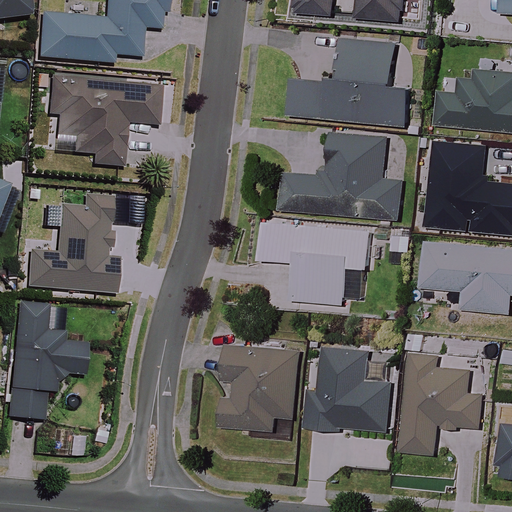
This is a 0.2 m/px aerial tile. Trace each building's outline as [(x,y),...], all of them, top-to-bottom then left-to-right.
[(0,0),(0,20),(33,16),(30,0),(0,0)] [(169,0),(108,0),(107,19),(43,14),(40,58),(113,63),(114,56),(142,58),(144,28),(163,30),(164,11),(168,12),(169,0)] [(360,0),(359,18),(404,20),(405,8),(408,9),(408,0),(301,0),(300,12),(338,14),(339,0),(360,0)] [(511,0),(503,0),(503,13),(511,13),(511,0)] [(401,45),(341,40),(338,77),(330,76),(330,81),(299,79),(296,115),(413,125),(417,87),(398,86),(401,45)] [(511,73),(478,70),(477,78),(462,77),(460,94),(441,92),(438,125),(511,132),(511,73)] [(164,87),(54,75),(50,114),(61,115),(58,135),(77,137),(76,153),(95,155),(94,164),(124,167),(129,122),(160,125),(164,87)] [(335,132),(332,170),(320,169),(319,176),(287,173),(284,209),(403,219),(407,181),(387,180),(391,137),(335,132)] [(429,228),(511,234),(511,184),(486,182),(489,147),(436,143),(429,228)] [(0,208),(9,186),(0,182),(0,208)] [(120,259),(107,258),(108,247),(115,247),(116,231),(109,231),(109,221),(114,221),(116,196),(87,195),(86,207),(62,206),(59,254),(31,252),(29,289),(118,294),(120,259)] [(377,230),(268,222),(265,259),(299,262),(296,299),(350,303),(352,268),(374,270),(377,230)] [(411,237),(395,237),(395,252),(411,252),(411,237)] [(511,249),(427,242),(424,287),(466,291),(465,309),(511,313),(511,249)] [(49,306),(20,303),(9,417),(44,420),(46,391),(62,392),(63,373),(85,375),(88,344),(64,342),(65,333),(47,331),(49,306)] [(298,418),(304,350),(230,344),(227,381),(237,382),(236,397),(228,397),(225,426),(277,430),(278,416),(298,418)] [(311,391),(308,429),(341,431),(342,426),(392,430),(395,383),(369,381),(371,351),(325,348),(322,392),(311,391)] [(441,356),(412,354),(404,451),(440,454),(443,425),(484,428),(487,396),(472,394),(474,371),(441,368),(441,356)] [(511,424),(504,424),(501,463),(507,464),(506,473),(511,473),(511,424)]
